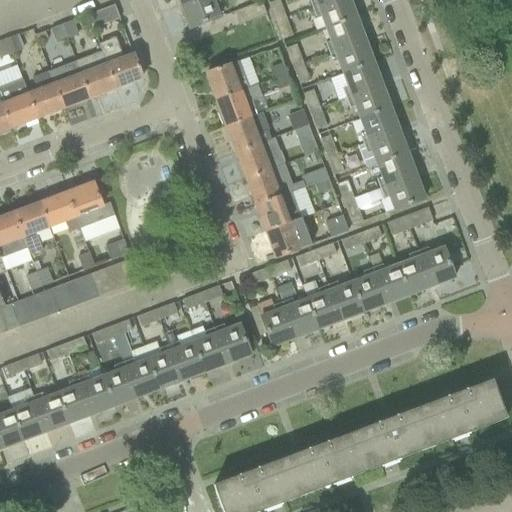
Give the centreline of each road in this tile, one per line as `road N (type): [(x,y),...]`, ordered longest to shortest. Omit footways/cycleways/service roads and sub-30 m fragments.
road 1 (residential): [(162,435),(458,329),(511,321)]
road 2 (residential): [(511,311),(394,0)]
road 3 (residential): [(0,174),(176,107)]
road 4 (residential): [(0,496),(162,435)]
road 5 (residential): [(227,266),(227,242),(176,107)]
